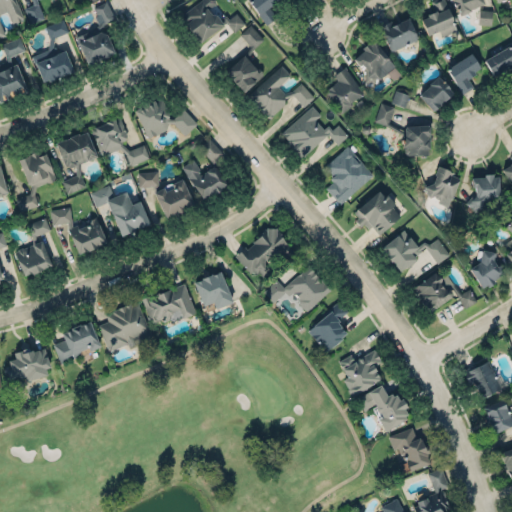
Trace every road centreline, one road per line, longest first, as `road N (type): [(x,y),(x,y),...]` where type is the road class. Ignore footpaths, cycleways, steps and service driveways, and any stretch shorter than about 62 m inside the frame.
road 1 (residential): [(484,511),(439,392),(407,339),(165,53),(131,0)]
road 2 (residential): [(279,183),(213,233),(0,319)]
road 3 (residential): [(165,53),(0,130)]
